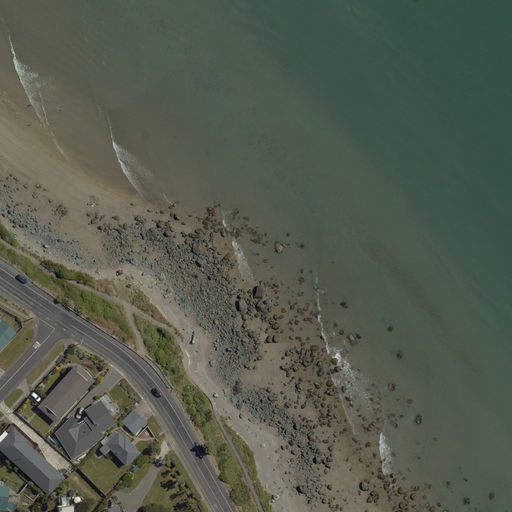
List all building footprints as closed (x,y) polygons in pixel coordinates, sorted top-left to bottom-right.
[(0,367),(13,354),(0,341),(0,367)] [(88,398),(72,384),(35,427),(51,441),(88,398)] [(132,409),(120,424),(135,436),(147,421),(132,409)] [(97,415),(52,445),(72,474),(116,444),(97,415)] [(43,511),(65,489),(12,441),(0,453),(0,472),(43,511)] [(118,485),(136,469),(121,452),(103,468),(118,485)]
